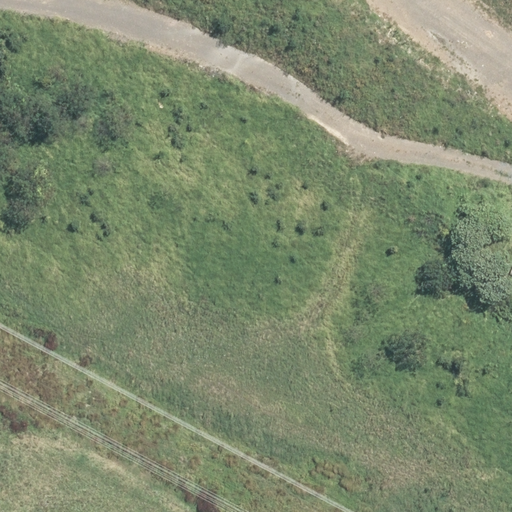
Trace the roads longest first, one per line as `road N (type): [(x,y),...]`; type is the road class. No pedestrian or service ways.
road 1 (track): [(0,14),(113,32),(263,77),(511,170)]
road 2 (track): [(386,0),(511,101)]
